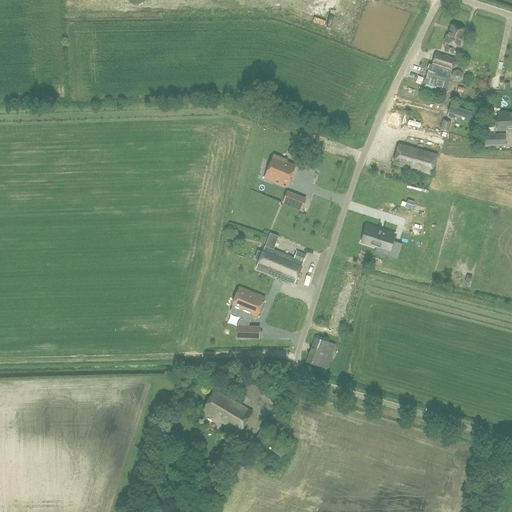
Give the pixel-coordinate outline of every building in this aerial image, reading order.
[(77,0),(78,14),(278,11),(324,29),(334,0),(77,0)] [(458,47),(464,30),(451,26),(448,36),(446,35),(444,42),(448,43),(445,52),(452,54),(454,45),(458,47)] [(436,52),(432,65),(429,64),(427,70),(428,71),(426,78),(430,79),(429,85),(443,89),(448,70),(451,71),(455,58),(436,52)] [(498,129),(511,128),(511,112),(497,113),(498,129)] [(505,134),(484,135),(485,145),(506,145),(505,134)] [(398,144),(393,164),(432,174),(437,155),(398,144)] [(287,187),(295,166),(281,161),(282,159),(280,158),(280,157),(277,156),(277,157),(274,156),(267,173),(277,177),(275,182),(287,187)] [(283,203),(301,210),(305,200),(287,193),(283,203)] [(395,242),(393,241),(394,235),(385,232),(368,227),(363,242),(383,249),(384,249),(391,251),(395,242)] [(294,285),(303,261),(306,254),(296,251),(294,257),(264,246),(262,252),(257,251),(254,259),(259,261),(255,271),(294,285)] [(263,303),(265,298),(261,296),(240,288),(233,305),(241,309),(238,317),(241,318),(238,325),(238,326),(237,339),(247,339),(257,339),(259,339),(260,327),(248,327),(252,316),(257,318),(259,313),(261,310),(262,306),(263,303)] [(266,288),(263,296),(276,300),(279,293),(266,288)] [(315,337),(310,353),(307,362),(326,369),(335,344),(315,337)] [(274,405),(281,390),(249,375),(240,393),(257,402),(259,398),(274,405)] [(215,389),(202,411),(239,433),(252,411),(215,389)] [(279,464),(289,448),(260,431),(251,448),(279,464)]
